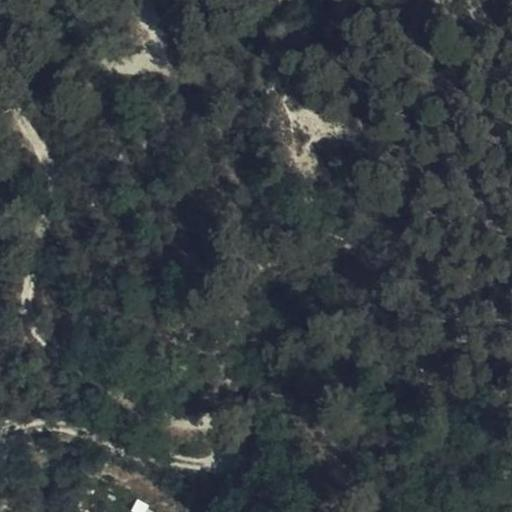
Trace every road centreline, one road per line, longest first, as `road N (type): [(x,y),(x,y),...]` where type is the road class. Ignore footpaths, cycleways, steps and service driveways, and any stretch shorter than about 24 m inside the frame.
road 1 (track): [(0,430),(52,428),(199,464),(216,436),(100,386),(28,314),(49,182),(0,72)]
road 2 (track): [(67,0),(95,55),(130,71),(146,50),(141,0)]
